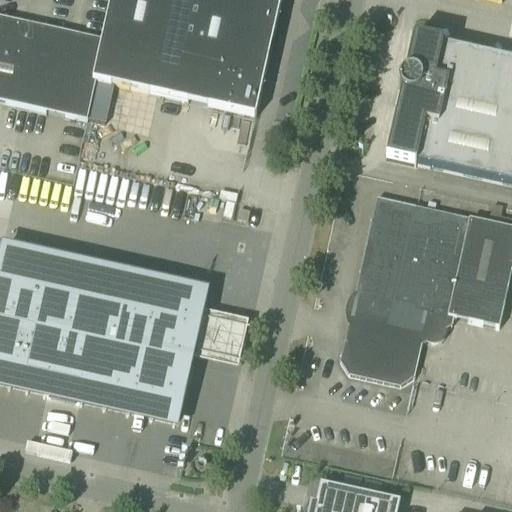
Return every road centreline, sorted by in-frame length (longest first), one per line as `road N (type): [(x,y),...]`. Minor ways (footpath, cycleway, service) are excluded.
road 1 (unclassified): [(237,511),(349,0)]
road 2 (unclassified): [(0,471),(185,511)]
